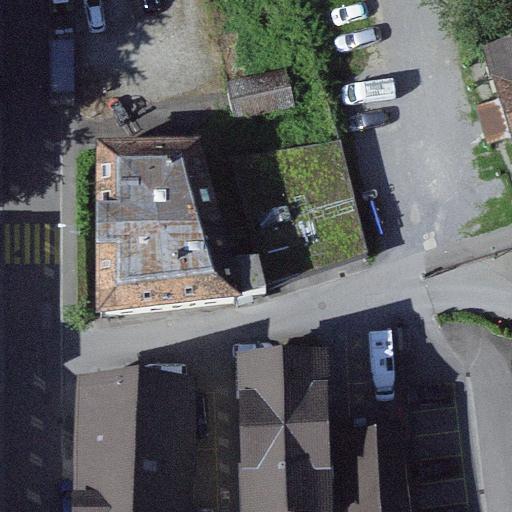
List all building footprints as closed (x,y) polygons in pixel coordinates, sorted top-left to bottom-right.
[(511,44),(466,58),(504,184),(511,181),(511,44)] [(86,148),(85,323),(228,307),(193,145),(86,148)] [(262,292),(367,263),(336,146),(228,161),(262,292)] [(334,360),(223,364),(227,511),(338,511),(337,447),(334,360)] [(184,511),(190,391),(66,384),(59,511),(184,511)] [(411,511),(405,442),(337,447),(338,511),(411,511)]
